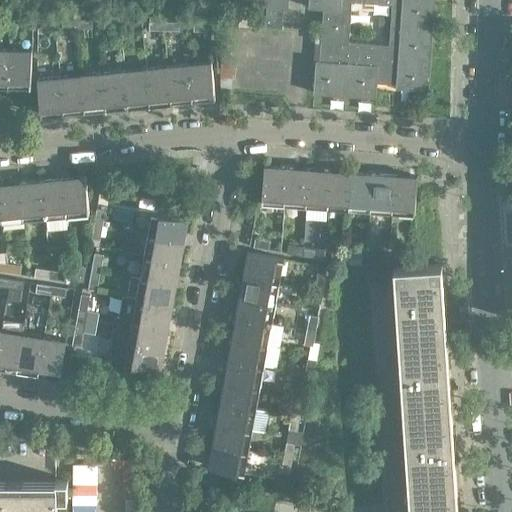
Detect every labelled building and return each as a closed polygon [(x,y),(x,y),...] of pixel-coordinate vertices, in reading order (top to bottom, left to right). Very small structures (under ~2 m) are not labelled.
[(11,0),(11,13),(20,13),(19,0),(11,0)] [(213,0),(213,2),(267,5),(265,24),(282,25),(283,5),(288,5),(288,0),(213,0)] [(308,0),(308,6),(324,7),(320,58),(316,58),(313,91),(376,95),(377,80),(396,81),(396,86),(429,88),(434,0),(308,0)] [(106,21),(121,22),(122,13),(106,13),(106,21)] [(122,13),(121,22),(136,22),(136,14),(122,13)] [(56,17),(41,17),(40,26),(56,26),(56,17)] [(62,26),(78,27),(78,18),(63,17),(62,26)] [(78,18),(78,27),(92,27),(93,18),(78,18)] [(165,20),(150,20),(150,29),(165,29),(165,20)] [(165,20),(165,29),(179,29),(179,20),(165,20)] [(209,21),(194,21),(194,29),(209,30),(209,21)] [(221,76),(221,91),(230,91),(231,77),(234,36),(224,35),(221,76)] [(0,47),(0,84),(9,84),(10,48),(0,47)] [(10,48),(9,84),(31,85),(32,48),(10,48)] [(190,62),(193,99),(216,96),(212,60),(190,62)] [(172,101),(193,99),(190,62),(168,64),(172,101)] [(168,64),(147,66),(150,103),(172,101),(168,64)] [(150,103),(147,66),(125,68),(129,105),(150,103)] [(125,68),(103,71),(107,107),(129,105),(125,68)] [(103,71),(82,73),(86,109),(107,107),(103,71)] [(82,73),(61,75),(64,111),(86,109),(82,73)] [(38,77),(42,114),(64,111),(61,75),(38,77)] [(262,200),(285,202),(287,166),(265,164),(262,200)] [(287,166),(285,202),(306,204),(309,167),(287,166)] [(309,167),(306,204),(328,205),(330,169),(309,167)] [(330,169),(328,205),(349,207),(352,170),(330,169)] [(352,170),(349,207),(371,208),(374,172),(352,170)] [(374,172),(371,208),(392,210),(394,173),(374,172)] [(394,173),(392,210),(415,211),(417,175),(394,173)] [(86,174),(64,177),(67,213),(90,211),(86,174)] [(64,177),(42,179),(46,215),(67,213),(64,177)] [(42,179),(21,181),(24,218),(46,215),(42,179)] [(24,218),(21,181),(0,182),(0,189),(3,220),(24,218)] [(106,209),(97,208),(94,222),(103,224),(106,209)] [(152,210),(148,232),(184,239),(188,217),(152,210)] [(100,239),(103,224),(94,222),(92,237),(100,239)] [(184,239),(148,232),(144,253),(180,260),(184,239)] [(270,239),(256,236),(254,245),(269,247),(270,239)] [(303,245),(289,242),(287,251),(302,253),(303,245)] [(303,245),(302,253),(317,256),(318,247),(303,245)] [(361,247),(347,248),(347,257),(362,256),(361,247)] [(347,257),(347,248),(332,249),(332,258),(347,257)] [(248,250),(244,272),(280,279),(284,257),(248,250)] [(390,251),(390,260),(405,259),(404,250),(390,251)] [(95,251),(93,266),(101,268),(104,253),(95,251)] [(390,260),(390,251),(374,252),(375,261),(390,260)] [(180,260),(144,253),(140,275),(176,282),(180,260)] [(7,262),(6,271),(20,273),(22,264),(7,262)] [(395,266),(396,282),(399,339),(447,336),(442,263),(395,266)] [(86,265),(78,264),(75,279),(83,280),(86,265)] [(36,266),(35,275),(50,277),(51,269),(36,266)] [(101,268),(93,266),(89,287),(97,289),(101,268)] [(65,271),(51,269),(50,277),(64,280),(65,271)] [(317,271),(315,285),(323,287),(326,272),(317,271)] [(244,272),(240,293),(276,300),(280,279),(244,272)] [(0,284),(8,286),(10,277),(0,275),(0,284)] [(140,275),(136,296),(172,303),(176,282),(140,275)] [(10,277),(8,286),(23,288),(24,279),(10,277)] [(36,290),(51,292),(53,284),(38,282),(36,290)] [(53,284),(51,292),(65,295),(67,286),(53,284)] [(323,287),(315,285),(312,301),(321,302),(323,287)] [(79,307),(87,309),(90,294),(82,293),(79,307)] [(123,293),(119,315),(132,317),(168,324),(172,303),(136,296),(123,293)] [(273,322),(276,300),(240,293),(236,315),(273,322)] [(79,307),(75,329),(83,331),(87,309),(79,307)] [(310,313),(307,328),(315,329),(318,315),(310,313)] [(236,315),(233,336),(269,343),(279,345),(283,324),(273,322),(236,315)] [(2,329),(0,340),(0,366),(18,369),(23,332),(25,320),(3,317),(2,329)] [(168,324),(132,317),(128,339),(164,346),(168,324)] [(315,329),(307,328),(304,343),(313,344),(315,329)] [(75,329),(72,343),(81,345),(83,331),(75,329)] [(23,332),(18,369),(39,372),(45,335),(23,332)] [(45,335),(39,372),(61,375),(67,339),(45,335)] [(113,336),(109,358),(115,359),(126,361),(122,384),(140,387),(150,385),(154,382),(157,378),(159,376),(159,374),(160,367),(162,361),(164,346),(128,339),(113,336)] [(233,336),(229,357),(265,364),(269,343),(233,336)] [(447,336),(399,339),(404,411),(452,408),(447,336)] [(67,376),(79,378),(82,354),(71,352),(67,376)] [(82,354),(79,378),(90,379),(93,356),(82,354)] [(93,356),(90,379),(100,381),(104,357),(93,356)] [(104,357),(100,381),(112,383),(115,359),(109,358),(104,357)] [(265,364),(229,357),(225,379),(261,386),(265,364)] [(308,357),(305,372),(314,373),(316,358),(308,357)] [(126,361),(115,359),(112,383),(122,384),(126,361)] [(314,373),(305,372),(302,386),(311,388),(311,387),(314,373)] [(257,407),(261,386),(225,379),(221,400),(257,407)] [(294,399),(291,413),(300,415),(303,400),(294,399)] [(221,400),(217,422),(253,428),(265,430),(268,409),(257,407),(221,400)] [(452,408),(404,411),(409,484),(457,480),(452,408)] [(300,415),(291,413),(289,428),(297,430),(300,415)] [(217,422),(213,443),(249,450),(253,428),(217,422)] [(286,441),(284,456),(292,457),(295,443),(286,441)] [(249,450),(213,443),(209,465),(245,472),(249,450)] [(292,457),(284,456),(281,471),(290,472),(292,457)] [(0,511),(57,511),(58,499),(69,499),(69,478),(57,478),(0,478),(0,511)] [(458,511),(457,480),(409,484),(410,511),(458,511)]
